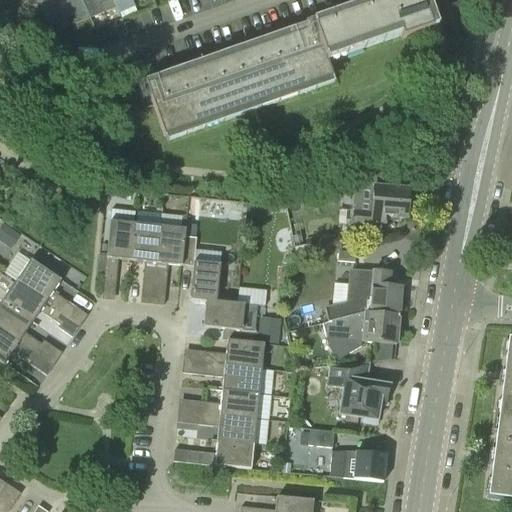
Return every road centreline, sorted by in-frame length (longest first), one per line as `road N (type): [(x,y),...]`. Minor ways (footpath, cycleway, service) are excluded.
road 1 (residential): [(153,507),(171,340),(164,324),(105,315),(32,405)]
road 2 (tertiary): [(451,304),(511,26)]
road 3 (tertiary): [(419,511),(451,304)]
road 4 (residential): [(32,405),(5,434),(6,472),(56,506),(109,511)]
